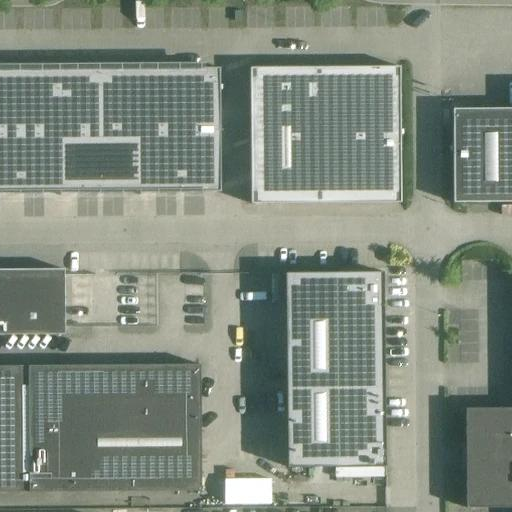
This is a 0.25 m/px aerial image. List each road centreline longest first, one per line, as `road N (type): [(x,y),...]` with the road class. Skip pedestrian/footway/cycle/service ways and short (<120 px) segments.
road 1 (unclassified): [(432,233),(434,511)]
road 2 (unclassified): [(227,232),(0,232)]
road 3 (unclassified): [(0,39),(226,35)]
road 4 (unclassified): [(226,35),(431,31)]
road 5 (unclassified): [(432,233),(227,232)]
road 6 (unclassified): [(431,31),(432,233)]
road 7 (unclassified): [(226,35),(227,232)]
